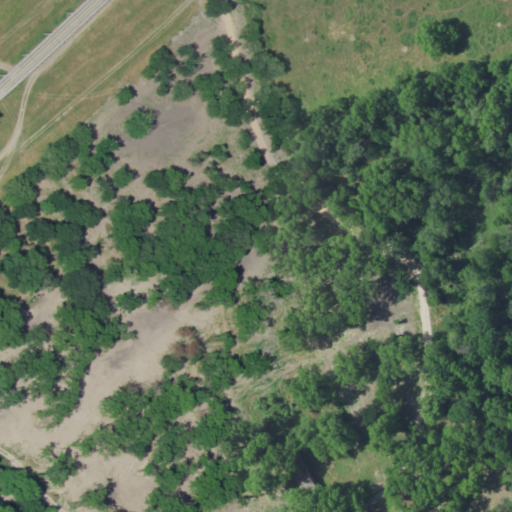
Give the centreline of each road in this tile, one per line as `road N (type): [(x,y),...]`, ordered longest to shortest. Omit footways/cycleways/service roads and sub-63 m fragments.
road 1 (residential): [(236,0),(271,158),(311,211),(365,242),(388,266),(398,308),(368,356),(315,410),(275,511)]
road 2 (residential): [(0,358),(369,0)]
road 3 (primary): [(0,86),(93,0)]
